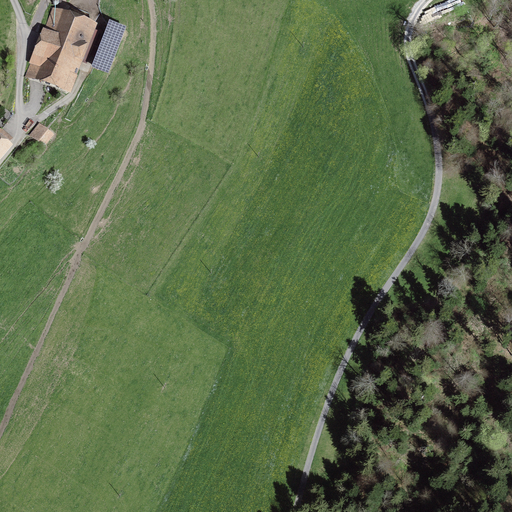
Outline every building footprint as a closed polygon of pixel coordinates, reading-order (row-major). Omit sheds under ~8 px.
[(447,11),(460,6),(457,0),(447,0),(443,2),(447,11)] [(92,28),(52,12),(28,74),(70,91),(93,30),(92,30),(92,28)] [(119,31),(109,27),(94,67),(104,71),(119,31)] [(0,126),(3,128),(13,114),(0,104),(0,126)] [(52,134),(40,125),(31,137),(43,146),(52,134)] [(0,151),(7,144),(6,143),(10,139),(0,129),(0,151)]
